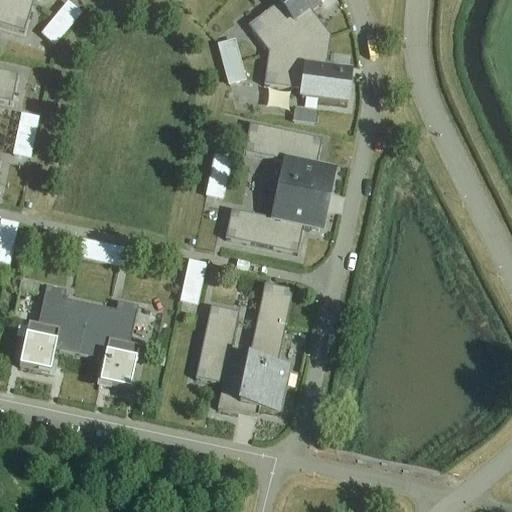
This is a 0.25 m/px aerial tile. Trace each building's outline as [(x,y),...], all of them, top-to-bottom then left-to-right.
[(0,0),(0,28),(24,36),(33,5),(27,0),(0,0)] [(268,57),(330,40),(309,13),(326,0),(275,0),(274,1),(278,7),(248,30),(268,57)] [(67,5),(54,21),(68,33),(81,17),(67,5)] [(55,49),(68,33),(54,21),(40,37),(55,49)] [(325,73),(330,40),(268,57),(263,89),(301,94),(301,102),(345,108),(349,76),(325,73)] [(222,68),(240,63),(234,43),(217,48),(222,68)] [(240,63),(222,68),(228,89),(245,84),(240,63)] [(0,104),(11,107),(17,78),(0,74),(0,104)] [(21,117),(16,138),(34,141),(39,121),(21,117)] [(285,166),(279,195),(323,204),(330,174),(314,171),(320,143),(248,128),(242,157),(285,166)] [(30,162),(34,141),(16,138),(12,158),(30,162)] [(213,159),(209,179),(224,182),(228,163),(213,159)] [(224,182),(209,179),(205,199),(220,202),(224,182)] [(323,204),(279,195),(273,223),(230,214),(224,243),(296,258),(302,231),(317,234),(323,204)] [(0,227),(0,247),(10,249),(14,230),(0,227)] [(10,249),(0,247),(0,267),(6,269),(10,249)] [(100,267),(103,251),(83,247),(80,263),(100,267)] [(123,255),(103,251),(100,267),(119,271),(123,255)] [(188,266),(184,286),(199,289),(203,269),(188,266)] [(199,289),(184,286),(179,306),(195,309),(199,289)] [(257,412),(277,417),(287,373),(275,370),(292,295),(263,288),(246,363),(247,364),(235,417),(255,421),(257,412)] [(80,360),(90,310),(64,305),(66,297),(46,293),(38,330),(28,328),(20,373),(50,379),(55,355),(80,360)] [(116,315),(90,310),(80,360),(104,365),(100,389),(130,395),(139,351),(130,349),(138,311),(117,307),(116,315)] [(220,388),(215,412),(235,417),(247,364),(246,363),(228,359),(238,316),(210,310),(193,381),(220,388)]
